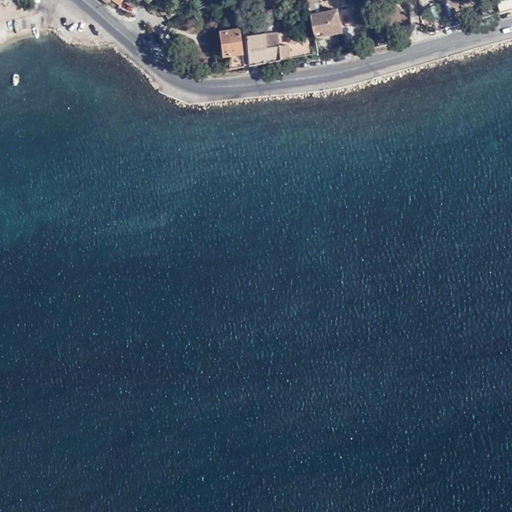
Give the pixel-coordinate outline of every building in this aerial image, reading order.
[(114,8),(119,0),(109,0),(107,3),(114,8)] [(300,0),(302,7),(306,31),(308,37),(338,31),(331,0),(323,0),(309,3),(308,0),(300,0)] [(511,0),(494,0),(497,7),(499,12),(511,8),(511,0)] [(230,3),(224,4),(226,26),(217,27),(218,35),(214,36),(215,59),(222,59),(223,70),(237,68),(235,58),(230,3)] [(297,32),(306,31),(302,7),(296,8),(298,19),(294,20),(297,32)] [(240,39),(242,67),(285,60),(295,58),(293,46),(283,47),(281,34),(269,36),(240,39)] [(299,36),(291,37),(292,44),(300,43),(299,36)]
